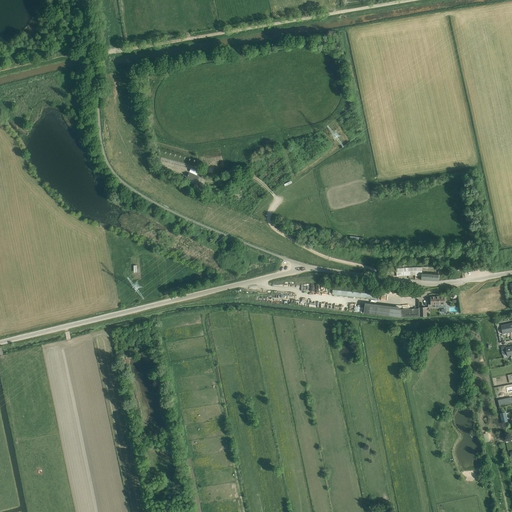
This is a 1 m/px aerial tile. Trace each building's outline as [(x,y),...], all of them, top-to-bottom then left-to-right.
[(199,177),(189,173),(187,176),(183,175),(181,179),(195,185),(199,177)] [(396,268),(396,269),(397,276),(415,275),(415,276),(422,277),(421,280),(437,281),(438,274),(422,273),(422,267),(396,268)] [(379,290),(349,287),(333,285),(332,295),(378,300),(379,291),(379,290)] [(446,303),(444,303),(444,297),(431,297),(431,305),(435,305),(435,307),(440,307),(446,307),(446,303)] [(402,317),(418,317),(418,309),(401,309),(401,308),(365,304),(364,313),(402,317)] [(418,308),(418,309),(418,317),(427,316),(427,308),(418,308)] [(509,332),(508,324),(501,325),(502,334),(509,332)]
